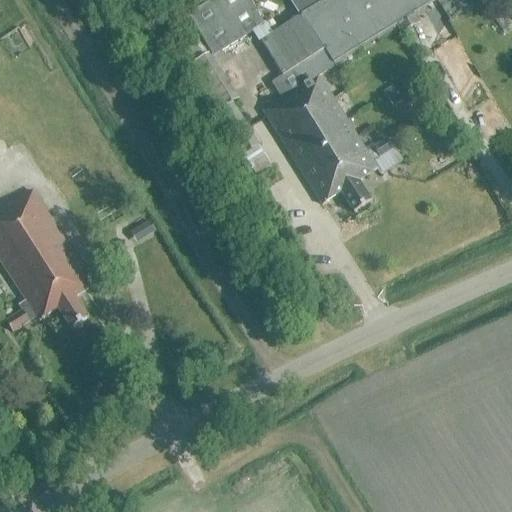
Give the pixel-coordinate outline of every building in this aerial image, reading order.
[(0,99),(76,216),(126,183),(49,64),(66,53),(31,0),(11,0),(0,7),(0,99)] [(213,0),(187,16),(213,57),(251,33),(264,25),(264,24),(248,0),(213,0)] [(272,34),(260,41),(261,42),(283,77),(272,85),(282,100),(268,109),(263,112),(322,206),(341,194),(354,214),(372,203),(359,182),(378,171),(373,163),(379,158),(380,159),(394,151),(387,140),(373,148),(373,149),(367,153),(318,77),(334,66),(335,68),(445,0),(289,0),(300,17),(272,34)] [(256,49),(235,52),(237,66),(259,63),(256,49)] [(188,68),(216,113),(238,99),(213,59),(210,54),(188,68)] [(243,156),(259,146),(232,103),(217,113),(243,156)] [(0,125),(0,171),(18,162),(0,125)] [(187,222),(203,216),(182,162),(167,167),(187,222)] [(75,299),(94,287),(32,192),(0,211),(0,261),(26,302),(19,306),(22,312),(6,323),(12,333),(36,317),(39,322),(57,310),(71,330),(88,320),(75,299)] [(149,223),(136,230),(142,240),(154,232),(149,223)] [(150,426),(189,408),(178,384),(161,392),(167,407),(137,420),(148,445),(157,441),(150,426)]
